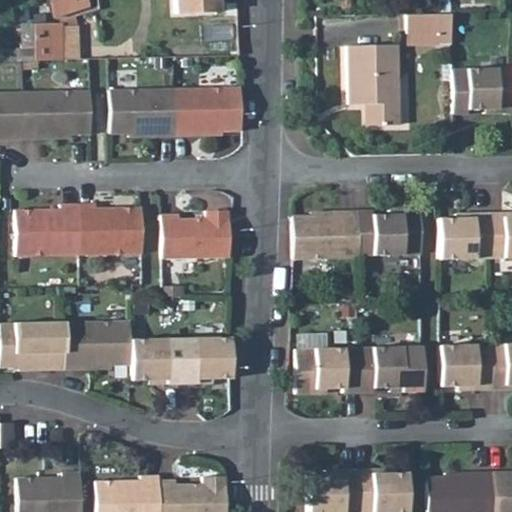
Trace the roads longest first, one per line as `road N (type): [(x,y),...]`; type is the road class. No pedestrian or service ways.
road 1 (residential): [(252,436),(265,171)]
road 2 (residential): [(0,180),(265,171)]
road 3 (residential): [(252,436),(511,429)]
road 4 (residential): [(0,395),(27,394),(152,431),(252,436)]
road 5 (residential): [(265,171),(511,168)]
road 6 (residential): [(265,171),(266,0)]
